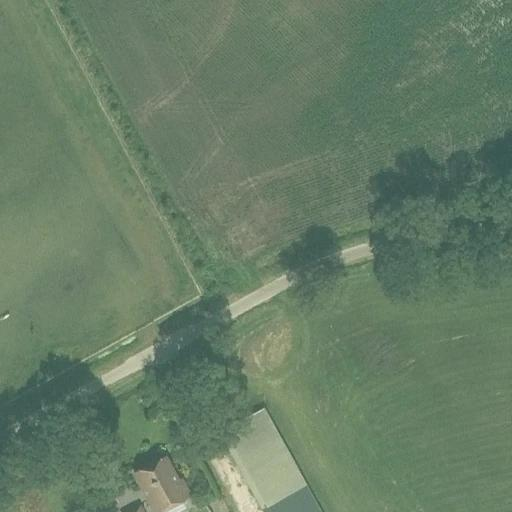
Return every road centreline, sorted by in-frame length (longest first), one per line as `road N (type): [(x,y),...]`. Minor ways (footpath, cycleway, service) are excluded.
road 1 (track): [(511,226),(352,255),(210,322)]
road 2 (unclassified): [(0,438),(210,322)]
